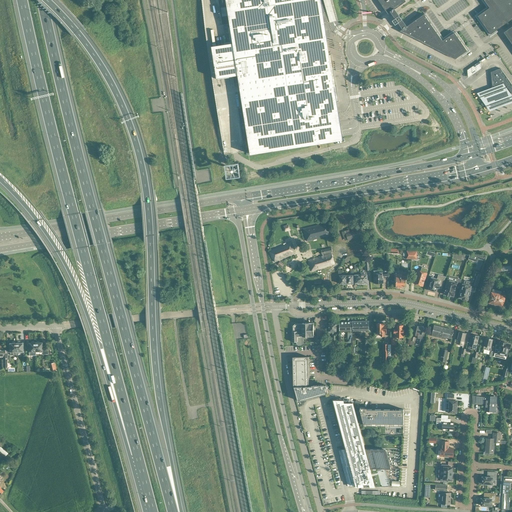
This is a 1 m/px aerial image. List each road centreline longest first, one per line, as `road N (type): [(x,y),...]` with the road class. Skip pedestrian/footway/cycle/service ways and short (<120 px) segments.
road 1 (motorway): [(175,511),(153,359),(142,167),(97,61),(44,0)]
road 2 (motorway): [(172,511),(40,0)]
road 3 (motorway): [(20,0),(137,455)]
road 4 (motorway): [(0,180),(47,236),(75,287),(137,455)]
road 5 (secondary): [(310,511),(285,423),(246,209)]
road 6 (secondary): [(235,211),(301,511)]
road 7 (unclassified): [(99,511),(54,325),(0,327)]
road 8 (secondary): [(239,198),(0,237)]
road 9 (secondary): [(0,249),(235,211)]
road 10 (secondary): [(246,209),(476,170)]
road 11 (secondary): [(468,156),(239,198)]
road 12 (residential): [(472,311),(393,293),(300,295),(289,305)]
road 13 (residential): [(473,466),(475,413),(463,419),(459,498),(464,506),(471,498)]
road 14 (unclassified): [(321,511),(281,355)]
road 15 (unclassified): [(480,153),(456,97),(381,47)]
road 16 (unclassified): [(375,59),(411,72),(445,102),(468,156)]
road 17 (tertiary): [(413,304),(289,305)]
